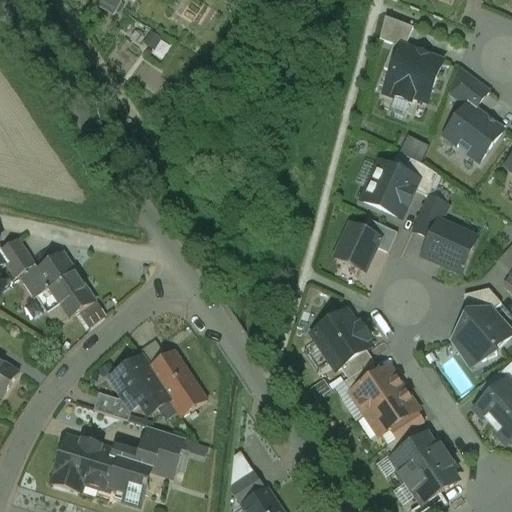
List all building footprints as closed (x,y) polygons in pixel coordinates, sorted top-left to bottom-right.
[(122,4),(115,0),(96,0),(94,5),(94,6),(95,4),(113,16),(113,17),(114,17),(122,4)] [(158,51),(165,36),(130,19),(122,34),(158,51)] [(413,31),(386,21),(380,43),(393,48),(394,47),(406,51),(413,31)] [(406,51),(394,47),(393,48),(384,72),(393,76),(385,97),(411,107),(414,98),(429,103),(443,66),(406,51)] [(489,96),(459,73),(449,97),(467,111),(468,110),(475,115),(489,96)] [(475,115),(468,110),(467,111),(445,140),(480,166),(503,136),(475,115)] [(438,178),(423,168),(411,163),(404,178),(417,184),(413,194),(428,200),(438,178)] [(404,178),(380,167),(363,204),(401,221),(406,209),(407,209),(413,197),(412,197),(413,194),(417,184),(404,178)] [(427,202),(412,234),(432,243),(439,227),(440,227),(448,211),(427,202)] [(398,237),(368,222),(363,235),(380,243),(376,251),(389,257),(398,237)] [(440,227),(439,227),(432,243),(425,259),(461,276),(476,243),(440,227)] [(351,229),(336,262),(365,275),(376,251),(380,243),(363,235),(351,229)] [(4,252),(0,254),(0,256),(6,265),(16,281),(21,278),(36,301),(49,293),(36,274),(38,273),(18,243),(4,252)] [(95,306),(62,256),(38,273),(36,274),(49,293),(69,322),(69,323),(95,306)] [(69,322),(49,293),(36,301),(56,331),(69,322)] [(489,293),(464,299),(469,318),(489,313),(492,316),(502,307),(489,293)] [(489,313),(469,318),(454,343),(466,356),(471,352),(483,365),(498,359),(496,354),(511,339),(511,338),(492,316),(489,313)] [(356,331),(346,316),(314,337),(321,347),(320,347),(323,353),(327,360),(332,365),(333,365),(338,373),(341,371),(367,354),(370,352),(366,345),(370,343),(361,328),(356,331)] [(367,354),(341,371),(349,383),(372,367),(375,365),(367,354)] [(149,372),(171,404),(182,421),(208,404),(175,355),(149,372)] [(142,361),(111,382),(123,401),(132,413),(141,407),(149,419),(171,404),(149,372),(142,361)] [(19,376),(0,363),(0,400),(2,402),(19,376)] [(349,383),(345,386),(352,397),(380,379),(372,367),(349,383)] [(380,379),(352,397),(366,418),(404,393),(390,372),(380,379)] [(511,388),(509,385),(476,414),(507,449),(511,443),(511,388)] [(404,393),(366,418),(380,439),(390,433),(417,415),(418,414),(404,393)] [(119,403),(99,397),(94,414),(129,425),(132,413),(123,401),(119,403)] [(417,415),(390,433),(397,444),(397,445),(418,431),(425,426),(417,415)] [(184,442),(150,431),(139,464),(140,464),(138,470),(172,481),(184,442)] [(418,431),(397,445),(397,444),(388,450),(395,461),(425,441),(418,431)] [(395,461),(392,463),(398,473),(396,475),(405,489),(447,460),(439,448),(434,452),(427,440),(425,441),(395,461)] [(123,458),(67,441),(53,486),(80,495),(83,486),(115,496),(113,502),(140,510),(146,492),(147,493),(148,489),(123,481),(124,478),(118,476),(121,468),(130,471),(133,469),(136,461),(134,457),(128,455),(123,458)] [(447,460),(405,489),(413,501),(416,499),(422,508),(422,509),(441,497),(457,486),(450,475),(455,471),(447,460)] [(146,505),(158,508),(161,495),(155,494),(159,478),(153,477),(146,505)] [(280,511),(267,493),(241,510),(242,511),(280,511)] [(422,508),(416,511),(442,511),(448,508),(441,497),(422,509),(422,508)]
